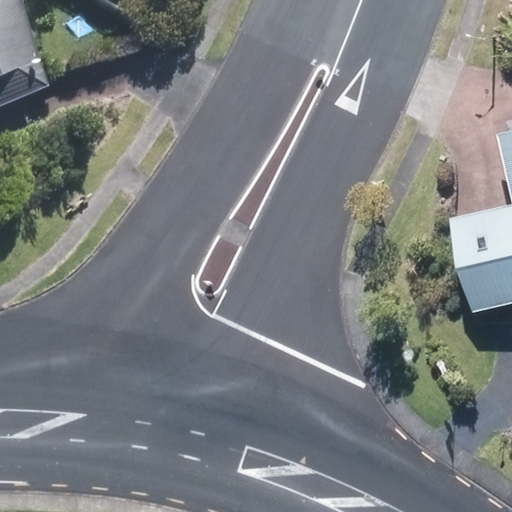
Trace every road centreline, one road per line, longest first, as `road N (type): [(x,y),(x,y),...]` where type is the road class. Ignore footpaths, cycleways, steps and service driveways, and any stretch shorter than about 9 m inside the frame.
road 1 (residential): [(354,0),(136,433)]
road 2 (tertiary): [(136,433),(270,465),(367,511)]
road 3 (tertiary): [(0,421),(136,433)]
